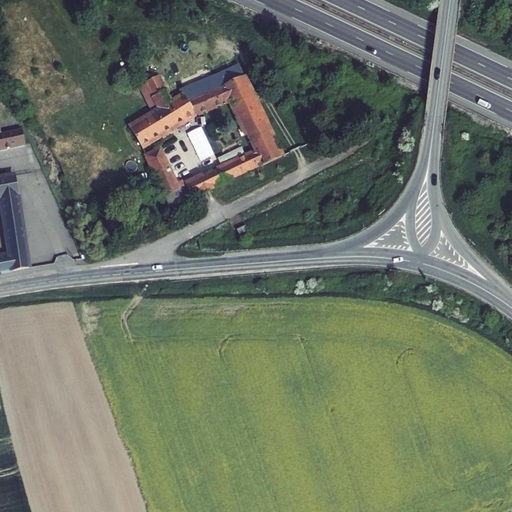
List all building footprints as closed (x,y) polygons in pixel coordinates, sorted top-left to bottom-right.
[(59,54),(35,61),(37,71),(62,65),(59,54)] [(246,82),(225,91),(221,83),(176,103),(162,78),(155,82),(153,79),(151,80),(167,110),(137,129),(147,147),(200,116),(231,104),(254,157),(189,189),(196,202),(215,193),(215,192),(261,169),(262,171),(282,162),(246,82)] [(0,150),(22,146),(16,122),(0,125),(0,150)] [(183,191),(165,151),(150,157),(168,198),(183,191)] [(0,257),(0,276),(30,270),(22,220),(15,178),(0,180),(0,200),(10,256),(0,257)] [(183,191),(168,198),(174,213),(196,202),(189,189),(183,191)] [(22,220),(30,270),(44,267),(36,218),(22,220)]
